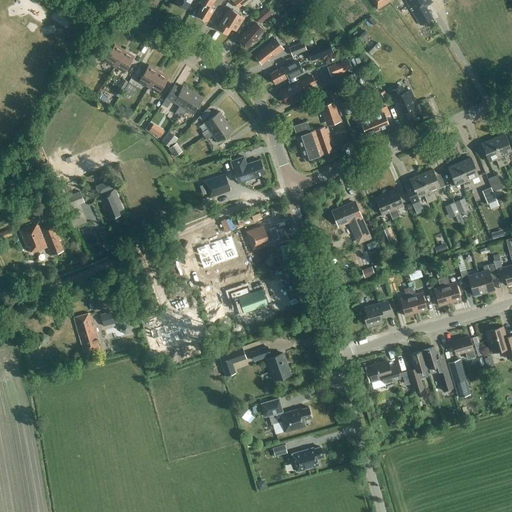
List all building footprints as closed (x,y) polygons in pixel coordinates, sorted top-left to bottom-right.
[(185,9),(189,3),(190,4),(192,0),(176,0),(175,3),(185,9)] [(199,0),(198,2),(202,4),(196,15),(206,22),(214,10),(210,8),(214,0),(199,0)] [(234,0),(232,2),(237,9),(247,0),(234,0)] [(371,0),(377,8),(390,0),(371,0)] [(405,0),(420,25),(432,18),(425,5),(431,2),(430,0),(405,0)] [(288,8),(294,16),(304,9),(298,1),(288,8)] [(244,36),(239,42),(246,48),(252,42),(253,43),(265,29),(257,22),(258,22),(259,24),(271,13),(266,7),(254,18),(253,17),(245,23),(249,27),(243,35),(244,36)] [(225,15),(217,28),(227,35),(231,29),(236,32),(244,18),(239,15),(240,15),(230,9),(226,16),(225,15)] [(259,50),(261,52),(255,56),(261,64),(268,59),(270,60),(283,50),(274,38),(259,50)] [(288,48),(291,56),(305,50),(302,42),(288,48)] [(306,51),(310,61),(332,52),(328,42),(306,51)] [(124,51),(114,44),(104,61),(114,67),(124,51)] [(134,57),(124,51),(114,67),(124,73),(134,57)] [(352,68),(347,57),(325,66),(330,77),(352,68)] [(87,72),(88,73),(93,76),(99,65),(94,62),(87,72)] [(284,70),(283,67),(282,67),(269,74),(275,84),(288,77),(288,78),(300,72),(298,69),(300,68),(297,63),(284,70)] [(158,71),(148,65),(138,82),(148,88),(158,71)] [(158,71),(148,88),(158,94),(168,77),(158,71)] [(280,91),(286,103),(303,95),(301,92),(315,84),(311,76),(297,84),(297,83),(280,91)] [(112,94),(118,98),(127,83),(121,79),(112,94)] [(136,88),(128,83),(123,91),(131,96),(136,88)] [(338,86),(341,94),(349,92),(345,83),(338,86)] [(182,86),(181,89),(173,85),(162,105),(166,108),(170,102),(179,107),(175,113),(179,115),(193,92),(182,86)] [(419,112),(413,99),(409,90),(404,92),(401,86),(387,92),(397,115),(404,112),(406,118),(419,112)] [(339,96),(336,88),(329,90),(332,99),(339,96)] [(388,100),(384,91),(377,94),(381,103),(388,100)] [(203,98),(193,92),(179,115),(182,117),(186,110),(193,114),(203,98)] [(321,107),(325,117),(329,115),(332,125),(341,122),(335,103),(321,107)] [(360,103),(353,104),(354,111),(361,110),(360,103)] [(372,117),(378,130),(389,125),(386,117),(389,115),(386,106),(380,108),(382,112),(372,117)] [(344,109),(346,115),(353,112),(351,107),(344,109)] [(219,111),(213,116),(207,108),(192,123),(195,128),(204,122),(208,128),(202,133),(204,136),(226,121),(219,111)] [(378,130),(372,117),(362,121),(360,117),(354,119),(358,129),(363,127),(366,135),(378,130)] [(226,121),(204,136),(206,140),(213,135),(217,141),(233,131),(226,121)] [(297,136),(305,160),(332,150),(328,140),(332,139),(328,128),(325,129),(324,126),(309,131),(306,122),(294,126),(297,136)] [(154,134),(161,139),(166,132),(159,128),(154,134)] [(161,141),(162,142),(169,148),(177,138),(169,132),(161,141)] [(504,133),(493,138),(504,165),(508,164),(505,155),(511,153),(504,133)] [(493,138),(481,143),(489,162),(495,159),(499,167),(504,165),(493,138)] [(216,146),(220,153),(233,146),(229,139),(216,146)] [(168,149),(173,157),(181,151),(176,143),(168,149)] [(265,174),(260,159),(246,164),(243,156),(230,161),(238,183),(265,174)] [(478,176),(470,157),(459,162),(470,189),(475,187),(471,179),(478,176)] [(459,162),(447,167),(455,185),(462,182),(465,191),(470,189),(459,162)] [(433,172),(432,169),(420,174),(431,201),(436,199),(433,190),(444,186),(439,174),(435,176),(434,172),(433,172)] [(224,174),(204,181),(210,198),(230,191),(224,174)] [(409,179),(412,186),(405,189),(407,193),(406,193),(409,199),(410,202),(411,202),(416,214),(423,211),(417,197),(424,195),(427,203),(431,201),(420,174),(409,179)] [(491,187),(493,191),(501,188),(496,175),(487,178),(491,187)] [(493,191),(491,187),(481,191),(486,204),(496,200),(496,199),(496,198),(494,193),(493,193),(492,191),(493,191)] [(122,208),(114,188),(99,194),(105,210),(107,209),(111,218),(119,215),(117,210),(122,208)] [(406,193),(399,196),(396,188),(385,193),(395,217),(399,215),(396,209),(410,202),(409,199),(406,193)] [(63,198),(68,209),(83,203),(79,192),(63,198)] [(395,217),(385,193),(375,197),(382,214),(389,211),(392,218),(395,217)] [(463,198),(454,202),(459,213),(468,209),(463,198)] [(355,202),(334,211),(331,212),(337,228),(348,223),(356,243),(370,237),(355,202)] [(459,213),(454,202),(444,207),(448,218),(455,215),(461,228),(464,227),(463,224),(459,213)] [(40,228),(37,223),(19,231),(21,235),(22,235),(23,237),(22,237),(26,247),(29,246),(32,253),(47,246),(51,255),(62,250),(58,240),(60,239),(53,223),(40,228)] [(399,223),(394,224),(397,233),(402,231),(399,223)] [(281,240),(276,226),(264,231),(262,226),(246,232),(251,248),(268,243),(268,244),(281,240)] [(379,231),(385,244),(392,242),(391,240),(394,239),(389,227),(379,231)] [(0,240),(11,235),(9,229),(0,232),(0,240)] [(490,233),(491,239),(503,236),(502,230),(490,233)] [(228,262),(240,258),(232,237),(221,241),(228,262)] [(209,245),(216,266),(228,262),(221,241),(209,245)] [(489,246),(491,252),(498,249),(496,243),(489,246)] [(209,245),(197,249),(205,270),(216,266),(209,245)] [(499,259),(498,259),(497,254),(492,256),(493,261),(497,275),(503,273),(507,285),(511,283),(511,264),(502,268),(499,259)] [(473,255),(466,257),(469,267),(475,266),(473,255)] [(484,271),(478,273),(484,292),(494,289),(491,279),(497,277),(492,262),(482,265),(484,271)] [(478,273),(467,276),(466,276),(465,271),(460,273),(464,287),(470,285),(473,295),(484,292),(478,273)] [(461,299),(456,282),(450,284),(447,276),(442,277),(450,302),(461,299)] [(397,279),(401,288),(406,286),(402,277),(397,279)] [(450,302),(442,277),(437,279),(440,287),(433,289),(438,306),(450,302)] [(398,292),(395,282),(388,283),(391,294),(398,292)] [(420,288),(421,292),(416,294),(413,286),(408,287),(416,312),(427,309),(423,297),(428,296),(425,286),(420,288)] [(262,288),(248,293),(246,287),(230,293),(233,304),(239,302),(243,313),(268,304),(262,288)] [(416,312),(408,287),(403,289),(406,297),(400,299),(405,316),(416,312)] [(367,327),(382,322),(381,318),(391,315),(387,300),(364,307),(367,316),(364,317),(367,327)] [(103,326),(117,322),(114,310),(100,314),(103,326)] [(397,314),(400,323),(405,321),(401,312),(397,314)] [(89,313),(74,318),(84,352),(99,348),(89,313)] [(125,334),(129,333),(132,329),(130,324),(126,322),(124,316),(120,317),(121,322),(119,327),(120,332),(125,334)] [(174,342),(188,338),(184,329),(191,326),(188,317),(168,324),(174,342)] [(151,340),(158,338),(161,347),(174,342),(168,324),(148,331),(151,340)] [(511,335),(506,338),(503,326),(486,331),(492,353),(504,349),(507,358),(511,356),(511,335)] [(47,335),(43,333),(38,334),(36,338),(38,342),(36,346),(39,348),(41,345),(46,344),(49,339),(47,335)] [(475,357),(473,349),(469,336),(452,341),(456,354),(464,351),(466,359),(475,357)] [(290,374),(283,353),(271,357),(268,347),(251,352),(253,360),(266,355),(267,359),(274,379),(290,374)] [(434,347),(422,350),(428,368),(429,374),(436,372),(442,391),(452,388),(442,354),(437,356),(434,347)] [(410,354),(415,368),(409,370),(415,392),(421,390),(418,379),(429,376),(427,368),(428,368),(422,350),(410,354)] [(453,381),(465,377),(460,359),(448,363),(448,364),(453,381)] [(387,361),(368,366),(374,389),(385,385),(384,383),(400,378),(396,365),(389,367),(387,361)] [(228,362),(221,364),(225,378),(231,376),(228,362)] [(412,383),(408,370),(401,372),(405,385),(412,383)] [(282,421),(280,414),(279,413),(282,412),(278,398),(260,403),(264,417),(268,416),(271,424),(282,421)] [(300,409),(280,414),(282,421),(285,432),(305,426),(303,419),(312,417),(309,407),(301,410),(300,409)] [(459,413),(452,415),(455,423),(461,421),(459,413)] [(285,445),(273,448),(275,456),(288,453),(285,445)] [(313,448),(292,454),(297,472),(318,465),(317,459),(323,457),(321,447),(314,449),(313,448)]
